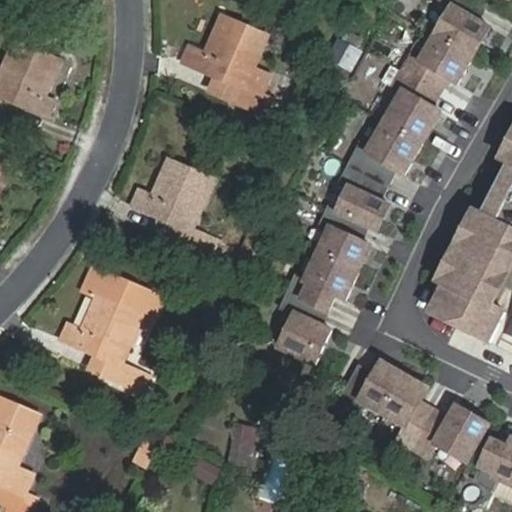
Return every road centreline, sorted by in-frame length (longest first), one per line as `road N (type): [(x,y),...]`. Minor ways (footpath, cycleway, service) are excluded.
road 1 (residential): [(511,95),(452,193),(394,324),(511,381)]
road 2 (residential): [(127,0),(129,114),(40,262),(0,297)]
